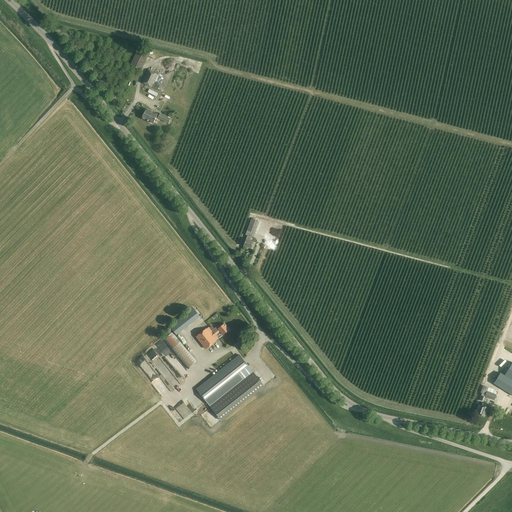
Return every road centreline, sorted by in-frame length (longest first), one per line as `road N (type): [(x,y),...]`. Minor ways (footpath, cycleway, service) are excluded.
road 1 (tertiary): [(387,418),(329,385),(119,125)]
road 2 (unclassified): [(387,418),(511,463)]
road 3 (tertiary): [(511,443),(387,418)]
